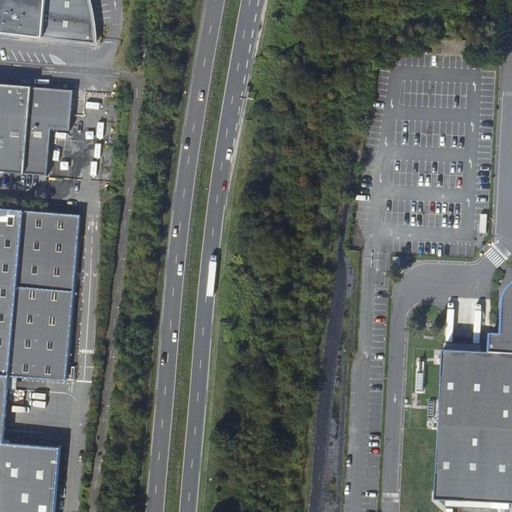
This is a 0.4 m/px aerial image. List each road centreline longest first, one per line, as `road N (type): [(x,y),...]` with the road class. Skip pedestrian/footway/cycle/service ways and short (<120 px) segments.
road 1 (primary): [(186,511),(220,173),(252,0)]
road 2 (primary): [(214,0),(185,170),(152,511)]
